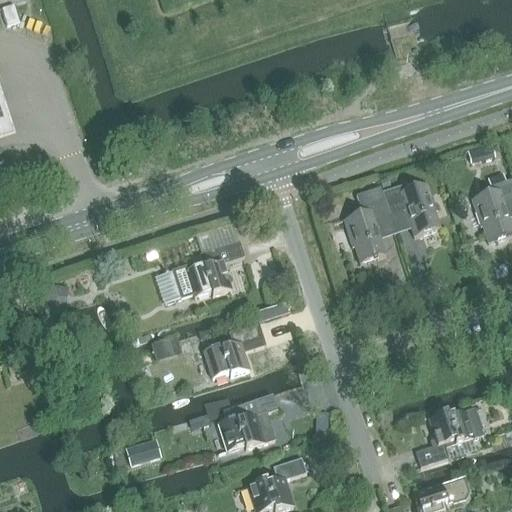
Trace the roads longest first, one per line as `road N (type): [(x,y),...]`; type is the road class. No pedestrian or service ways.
road 1 (tertiary): [(0,253),(268,164)]
road 2 (tertiary): [(268,164),(511,88)]
road 3 (residential): [(336,364),(268,164)]
road 4 (residential): [(336,364),(511,305)]
road 5 (residential): [(371,493),(336,364)]
